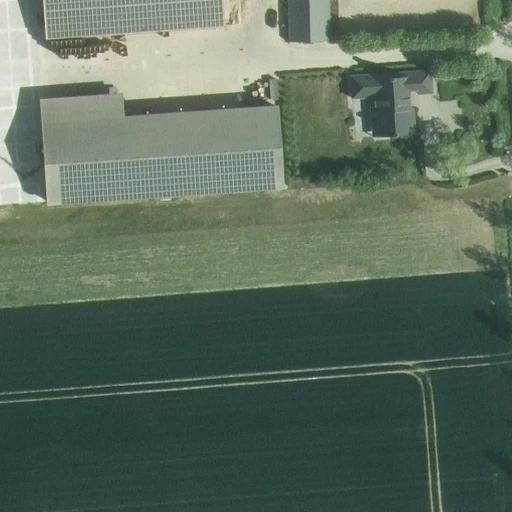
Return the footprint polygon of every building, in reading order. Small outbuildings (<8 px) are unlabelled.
[(46,0),(49,39),(222,26),(219,0),(46,0)] [(288,0),(289,42),(330,41),(328,0),(288,0)] [(432,71),(350,76),(352,99),(370,97),(373,137),(415,134),(413,108),(410,108),(409,92),(417,91),(418,95),(433,94),(432,71)] [(147,117),(152,194),(282,185),(277,108),(147,117)] [(147,117),(42,125),(47,201),(152,194),(147,117)] [(323,124),(309,125),(311,178),(325,178),(323,124)]
